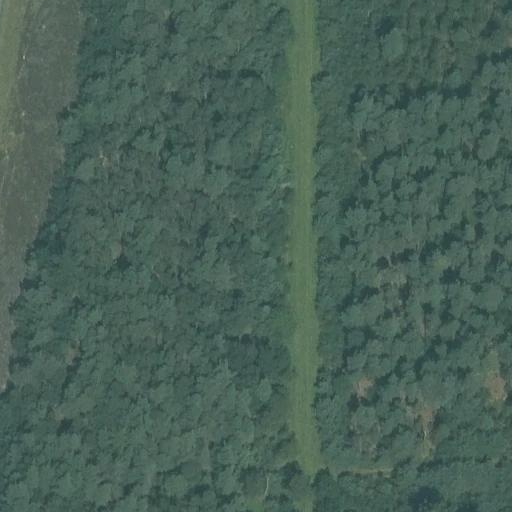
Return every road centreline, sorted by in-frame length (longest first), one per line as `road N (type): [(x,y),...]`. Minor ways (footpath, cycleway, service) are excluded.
road 1 (track): [(299,0),(306,511)]
road 2 (track): [(306,475),(511,457)]
